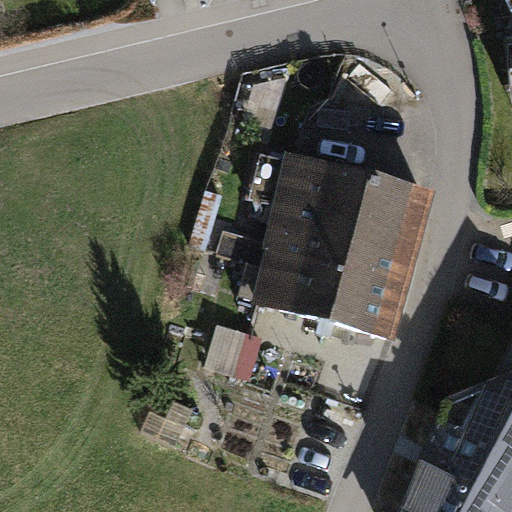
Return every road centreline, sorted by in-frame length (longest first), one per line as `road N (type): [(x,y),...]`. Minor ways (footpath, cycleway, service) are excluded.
road 1 (residential): [(350,511),(420,330),(457,160),(456,98),(416,5)]
road 2 (residential): [(416,5),(0,102)]
